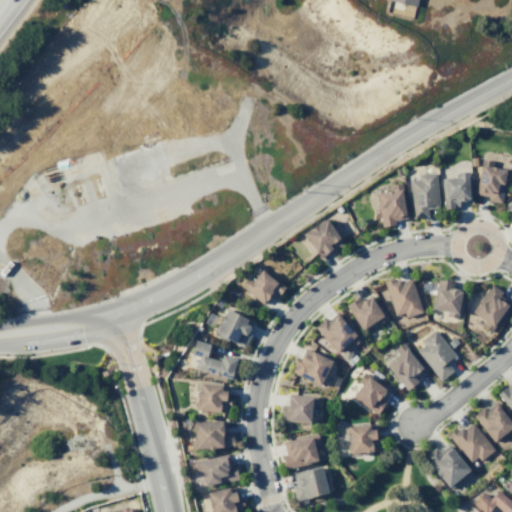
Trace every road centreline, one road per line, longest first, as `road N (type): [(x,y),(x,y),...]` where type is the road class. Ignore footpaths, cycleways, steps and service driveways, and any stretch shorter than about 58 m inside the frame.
road 1 (secondary): [(511,75),(151,300),(115,315),(0,335)]
road 2 (residential): [(269,511),(253,402),(283,323),(362,261),(407,246),(454,244)]
road 3 (tertiary): [(115,315),(167,511)]
road 4 (residential): [(412,423),(511,346)]
road 5 (residential): [(469,265),(493,254),(492,234),(482,226),(469,225),(455,238),(458,257),(469,265)]
